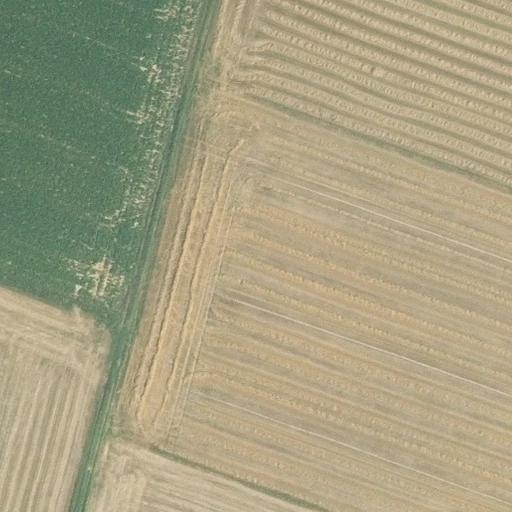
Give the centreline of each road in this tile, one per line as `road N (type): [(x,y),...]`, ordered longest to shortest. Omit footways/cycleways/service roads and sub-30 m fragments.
road 1 (track): [(210,0),(79,511)]
road 2 (track): [(0,280),(127,333)]
